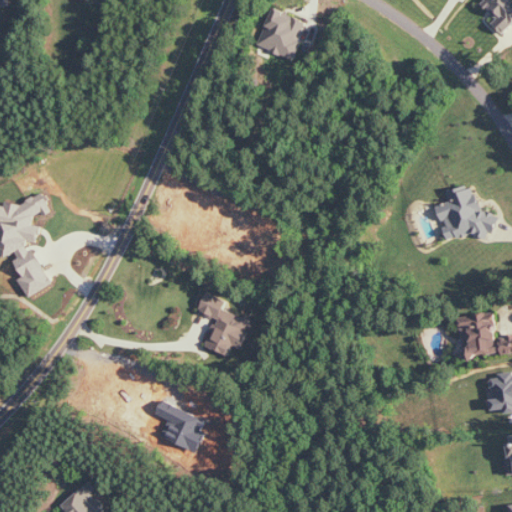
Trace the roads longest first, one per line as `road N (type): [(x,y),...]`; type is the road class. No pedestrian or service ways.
road 1 (residential): [(0,412),(48,364),(102,281),(233,0)]
road 2 (residential): [(382,0),(464,65),(511,137)]
